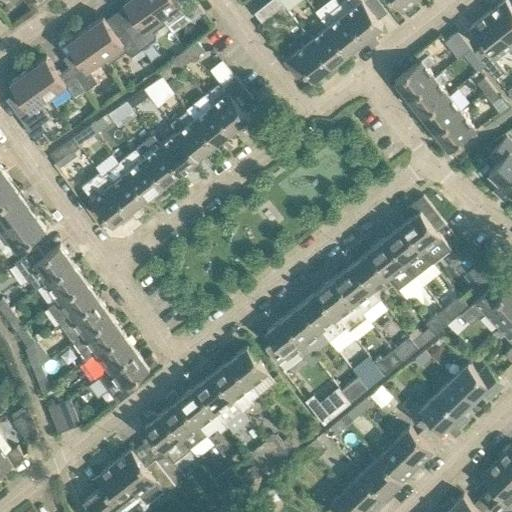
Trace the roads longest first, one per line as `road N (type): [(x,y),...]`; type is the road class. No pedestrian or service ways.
road 1 (residential): [(180,360),(430,159)]
road 2 (residential): [(111,269),(305,113)]
road 3 (residential): [(0,506),(180,360)]
road 4 (residential): [(111,269),(0,113)]
road 5 (residential): [(402,511),(511,409)]
road 6 (residential): [(305,113),(229,16)]
